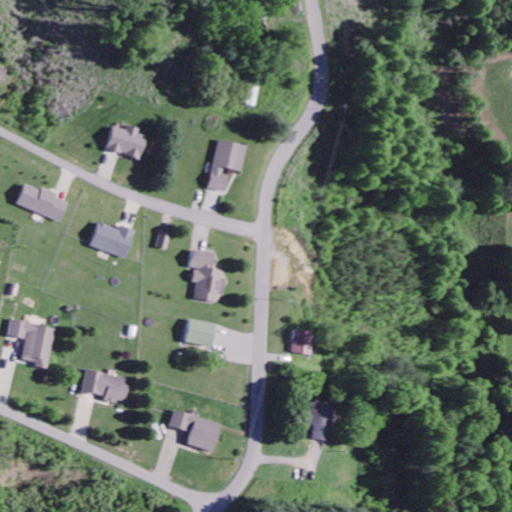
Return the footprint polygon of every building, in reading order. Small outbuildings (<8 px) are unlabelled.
[(108,152),(142,161),(148,138),(140,136),(141,131),(128,128),(127,132),(114,129),(108,152)] [(210,191),(226,194),(230,173),(243,175),(247,147),(218,143),(210,191)] [(17,207),(61,224),(69,204),(57,200),(58,197),(25,185),(17,207)] [(126,261),(136,233),(121,228),(119,232),(99,225),(91,249),(126,261)] [(157,249),(167,252),(171,236),(161,233),(157,249)] [(195,301),(215,304),(216,297),(223,298),(226,281),(220,280),(221,272),(212,271),(214,256),(193,252),(190,271),(194,271),(192,285),(197,286),(195,301)] [(185,344),(211,350),(216,327),(190,321),(185,344)] [(47,372),(55,331),(11,322),(8,338),(26,342),(21,363),(36,366),(35,370),(47,372)] [(291,355),(311,358),(314,334),(294,332),(291,355)] [(128,381),(86,373),(81,395),(104,399),(103,402),(123,406),(128,381)] [(311,427),(314,427),(313,442),(332,443),(335,405),(313,403),(311,427)] [(185,447),(212,455),(220,426),(173,413),(169,429),(188,434),(185,447)]
